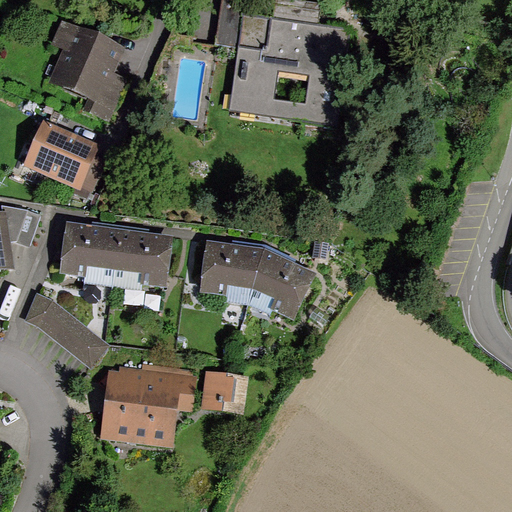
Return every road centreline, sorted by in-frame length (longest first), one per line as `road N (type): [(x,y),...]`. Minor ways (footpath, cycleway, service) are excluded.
road 1 (residential): [(22,511),(45,440),(30,387),(0,353)]
road 2 (residential): [(173,0),(117,131)]
